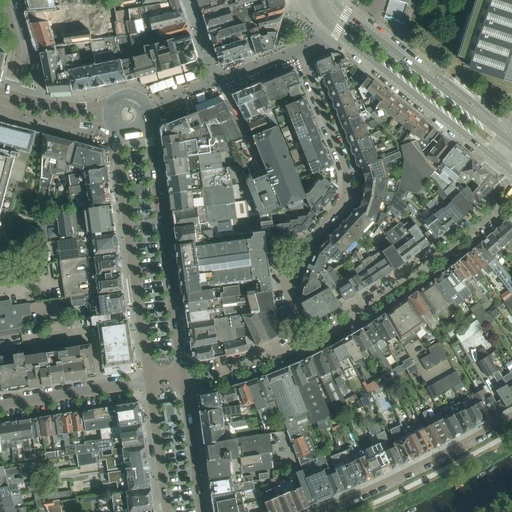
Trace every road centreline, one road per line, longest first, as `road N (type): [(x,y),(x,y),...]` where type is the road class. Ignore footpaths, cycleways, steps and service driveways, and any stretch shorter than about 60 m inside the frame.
road 1 (residential): [(304,337),(286,271),(346,189),(299,51)]
road 2 (residential): [(183,377),(146,119)]
road 3 (residential): [(304,337),(407,280),(511,189)]
road 4 (residential): [(118,131),(149,383)]
road 5 (residential): [(511,416),(314,511)]
road 6 (tertiary): [(505,137),(339,7)]
road 7 (tertiary): [(329,27),(490,155)]
road 8 (residential): [(0,406),(149,383)]
road 9 (residential): [(202,511),(183,377)]
road 10 (residential): [(149,383),(167,511)]
road 11 (residential): [(183,377),(304,337)]
